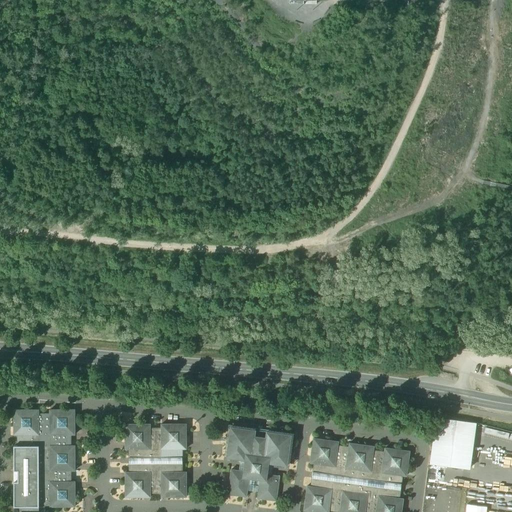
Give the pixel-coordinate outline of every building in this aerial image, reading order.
[(39,410),(14,410),(14,435),(18,435),(18,446),(14,446),(14,471),(19,471),(19,482),(14,482),(14,507),(21,507),(45,507),(45,506),(50,507),(75,507),(75,482),(71,482),(71,471),(75,471),(75,446),(71,446),(71,435),(75,435),(75,410),(50,410),(50,414),(39,414),(39,410)] [(475,424),(437,418),(437,419),(436,418),(430,464),(431,464),(469,469),(475,424)] [(161,428),(150,428),(150,425),(125,424),(125,449),(129,449),(129,472),(125,472),(125,497),(150,497),(150,494),(161,494),(161,497),(186,498),(186,473),(182,473),(182,450),(186,450),(186,425),(161,425),(161,428)] [(245,461),(243,472),(231,470),(227,495),(246,497),(247,486),(259,487),(257,499),(276,501),(279,477),(267,475),(268,464),(287,466),(291,436),(266,432),(265,439),(254,437),(255,431),(231,428),(227,458),(245,461)] [(338,442),(313,439),(310,463),(314,464),(311,487),(307,486),(303,511),(309,511),(328,511),(329,511),(338,511),(401,511),(403,499),(399,499),(402,476),(406,477),(409,452),(384,449),(384,453),(373,451),(374,447),(349,444),(349,448),(338,446),(338,442)] [(508,504),(510,482),(470,478),(468,499),(508,504)] [(467,503),(465,511),(486,511),(488,506),(467,503)]
